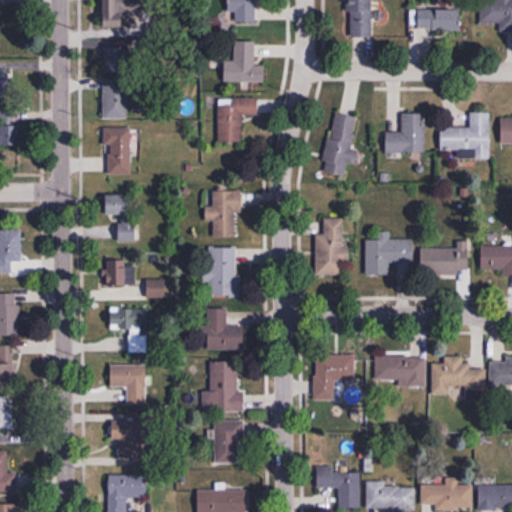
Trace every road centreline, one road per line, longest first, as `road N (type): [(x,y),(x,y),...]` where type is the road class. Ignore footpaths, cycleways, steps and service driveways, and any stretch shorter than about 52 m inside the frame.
road 1 (residential): [(283,511),(281,181),(304,69),(304,0)]
road 2 (tertiary): [(64,511),(60,0)]
road 3 (residential): [(282,313),(511,315)]
road 4 (residential): [(511,69),(304,69)]
